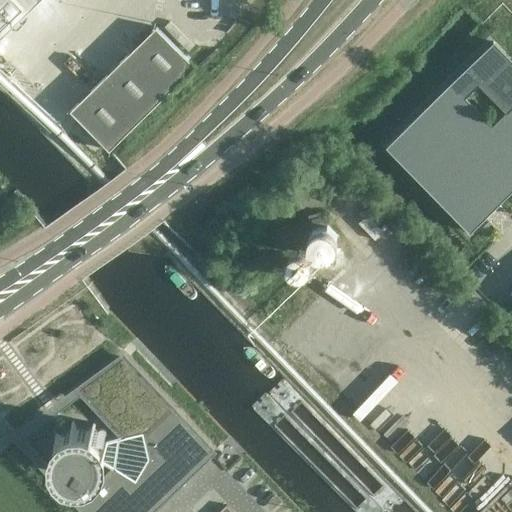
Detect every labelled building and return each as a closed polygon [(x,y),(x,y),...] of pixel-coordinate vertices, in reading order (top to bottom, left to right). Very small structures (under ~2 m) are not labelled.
[(0,0),(0,32),(33,0),(0,0)] [(167,71),(184,55),(156,26),(70,110),(109,150),(180,81),(174,76),(173,77),(167,71)] [(511,61),(492,41),(386,145),(469,231),(511,189),(511,61)] [(174,76),(180,81),(195,66),(184,55),(167,71),(173,77),(174,76)] [(333,250),(337,235),(327,223),(323,211),(308,215),(311,227),(307,242),(318,253),(333,250)] [(57,451),(53,451),(54,454),(58,453),(58,454),(60,453),(67,464),(67,465),(67,466),(65,470),(67,471),(69,467),(70,468),(71,466),(84,468),(84,470),(85,470),(86,474),(88,474),(87,469),(88,469),(88,467),(98,460),(100,461),(100,460),(114,469),(77,503),(85,511),(148,511),(160,501),(158,495),(169,485),(173,490),(213,452),(124,356),(79,388),(124,437),(108,440),(108,439),(104,440),(103,439),(102,440),(94,429),(95,428),(94,427),(97,424),(95,422),(92,426),(91,427),(78,425),(77,423),(76,419),(73,419),(74,424),(73,424),(74,426),(68,430),(63,433),(62,432),(61,433),(58,431),(56,433),(60,435),(60,436),(61,436),(59,449),(57,450),(57,451)]
